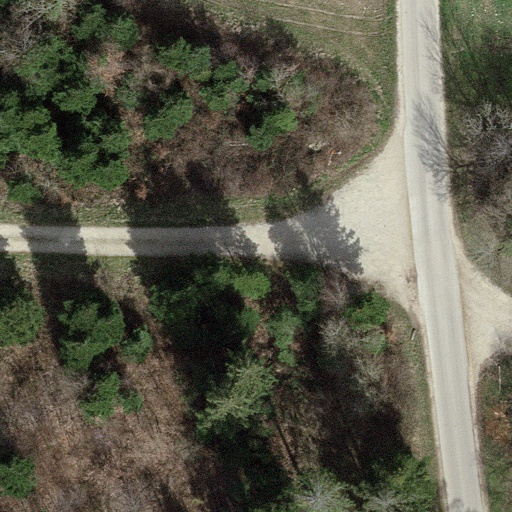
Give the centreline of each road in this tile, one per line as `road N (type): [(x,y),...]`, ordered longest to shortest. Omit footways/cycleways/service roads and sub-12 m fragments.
road 1 (unclassified): [(460,511),(410,0)]
road 2 (track): [(434,241),(0,235)]
